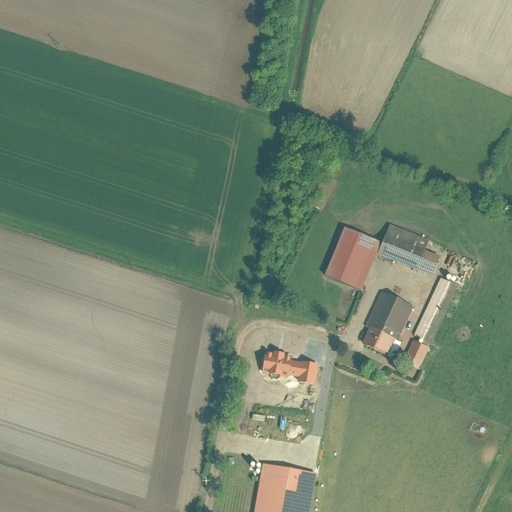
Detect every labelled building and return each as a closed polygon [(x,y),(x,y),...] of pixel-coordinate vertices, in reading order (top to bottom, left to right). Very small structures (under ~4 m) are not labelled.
[(389,224),(381,243),(376,255),(432,277),(440,257),(425,251),(429,240),(389,224)] [(381,243),(344,228),(324,277),(361,292),(376,255),(381,243)] [(458,287),(441,279),(413,337),(431,345),(458,287)] [(414,308),(380,292),(363,327),(368,329),(360,345),(388,358),(399,335),(400,335),(414,308)] [(429,349),(413,341),(402,364),(418,371),(429,349)]
